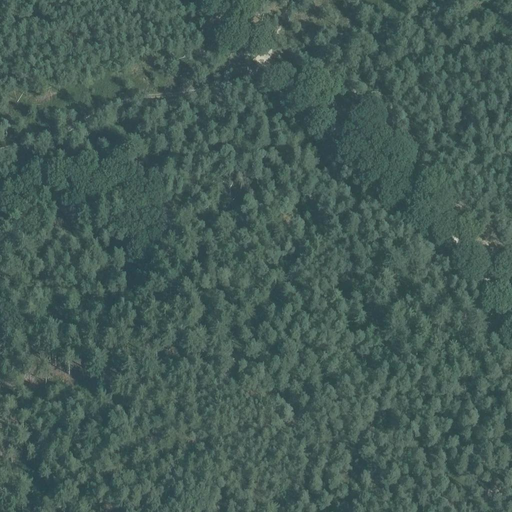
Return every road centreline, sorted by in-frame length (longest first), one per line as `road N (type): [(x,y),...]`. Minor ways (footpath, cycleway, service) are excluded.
road 1 (track): [(217,0),(252,52),(451,226),(511,303)]
road 2 (track): [(0,154),(271,68)]
